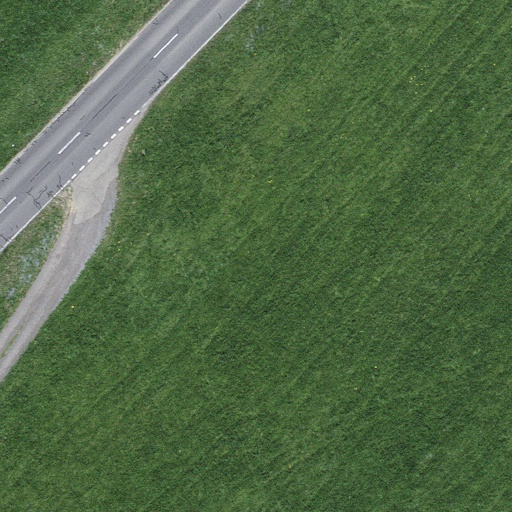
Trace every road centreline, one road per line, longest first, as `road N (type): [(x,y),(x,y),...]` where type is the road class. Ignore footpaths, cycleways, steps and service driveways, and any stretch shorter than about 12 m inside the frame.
road 1 (secondary): [(0,211),(212,0)]
road 2 (track): [(0,356),(84,218),(94,175),(87,123)]
